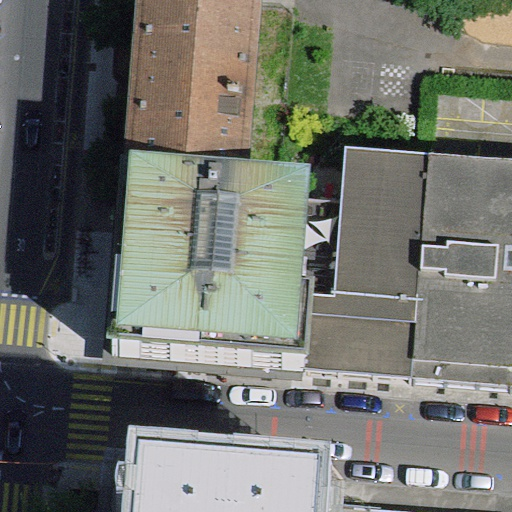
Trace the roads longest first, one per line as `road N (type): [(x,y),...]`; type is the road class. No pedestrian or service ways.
road 1 (residential): [(0,408),(511,454)]
road 2 (residential): [(0,404),(32,0)]
